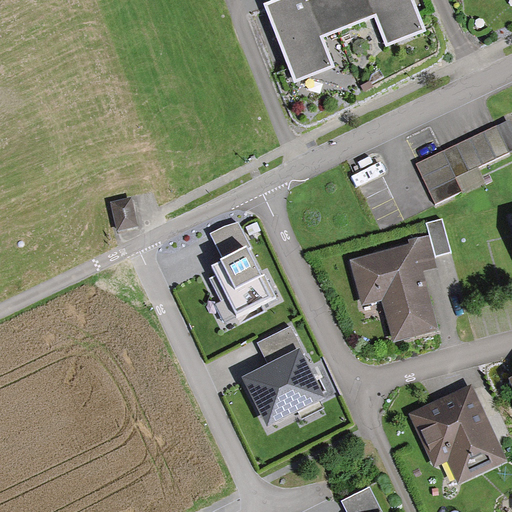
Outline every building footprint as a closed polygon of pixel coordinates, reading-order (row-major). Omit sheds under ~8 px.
[(320,39),(348,28),(337,0),(313,0),(306,3),(304,0),(285,0),(264,8),(294,84),(332,70),(320,39)] [(337,0),(348,28),(376,17),(388,47),(422,34),(409,0),(337,0)] [(511,152),(500,128),(417,168),(439,214),(472,197),(464,180),(511,156),(511,152)] [(132,200),(111,205),(118,234),(139,229),(132,200)] [(272,301),(238,227),(216,237),(229,266),(213,273),(226,301),(219,305),(227,322),(272,301)] [(447,230),(431,235),(439,266),(455,261),(447,230)] [(426,249),(354,269),(366,312),(383,307),(394,347),(436,336),(420,277),(433,273),(426,249)] [(326,404),(305,365),(309,363),(292,328),(258,346),(270,369),(242,383),(268,434),(326,404)] [(473,395),(417,421),(440,470),(450,465),(459,486),(506,465),(473,395)] [(369,511),(363,500),(345,508),(346,511),(369,511)]
